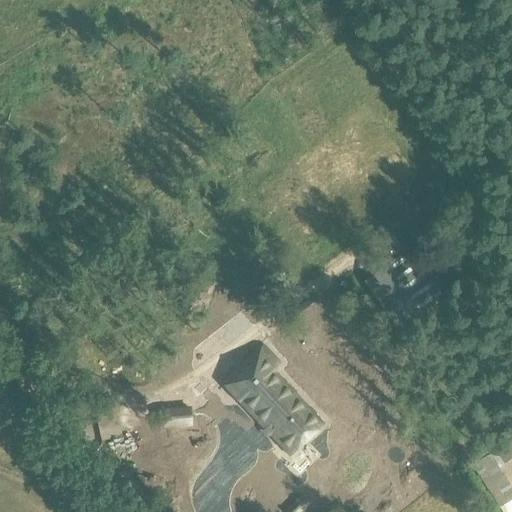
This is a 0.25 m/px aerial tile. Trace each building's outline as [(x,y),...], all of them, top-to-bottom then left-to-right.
[(316,52),(284,73),(296,92),(329,70),(316,52)] [(408,249),(363,282),(403,341),(449,309),(408,249)] [(264,346),(222,385),(290,457),(324,425),(274,371),(281,364),(264,346)] [(190,407),(160,410),(161,430),(192,428),(190,407)] [(153,423),(107,441),(112,454),(158,436),(153,423)] [(511,497),(511,489),(497,470),(511,459),(511,439),(477,465),(505,503),(511,497)] [(301,497),(284,511),(303,511),(310,506),(301,497)]
